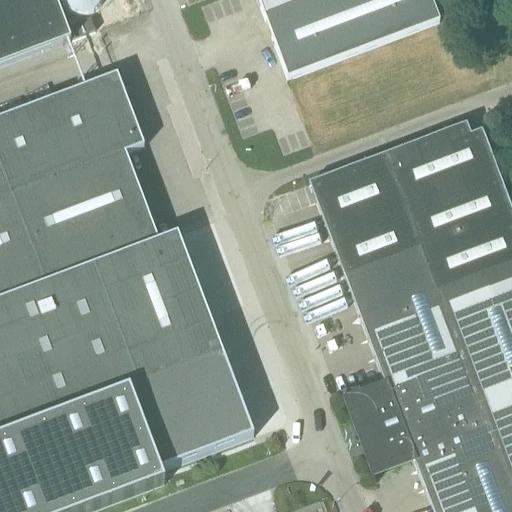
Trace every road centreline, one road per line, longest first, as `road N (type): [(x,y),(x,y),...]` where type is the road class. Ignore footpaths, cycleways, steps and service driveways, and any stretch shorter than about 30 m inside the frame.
road 1 (unclassified): [(235,204),(498,101)]
road 2 (unclassified): [(331,455),(235,204)]
road 3 (unclassified): [(235,204),(156,0)]
road 4 (unclassified): [(183,511),(331,455)]
